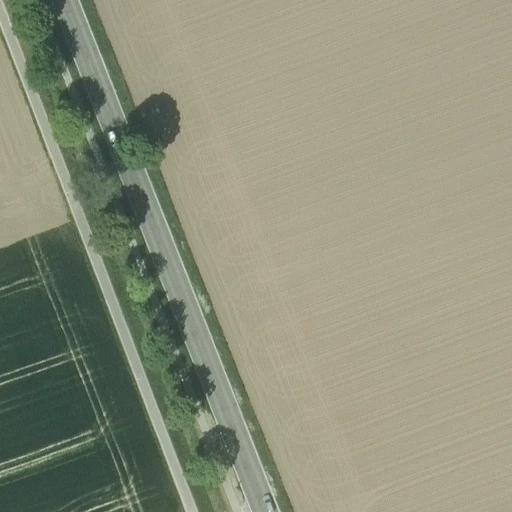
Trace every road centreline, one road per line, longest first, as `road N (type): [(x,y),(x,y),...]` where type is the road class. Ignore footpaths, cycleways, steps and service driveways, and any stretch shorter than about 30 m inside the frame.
road 1 (secondary): [(264,511),(63,0)]
road 2 (track): [(194,511),(0,11)]
